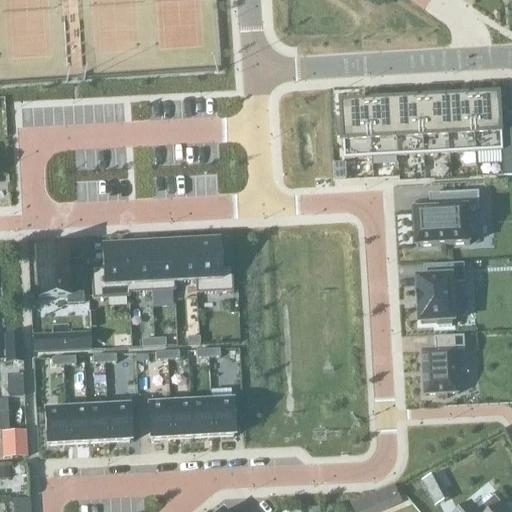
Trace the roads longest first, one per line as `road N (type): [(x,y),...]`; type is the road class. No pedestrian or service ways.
road 1 (residential): [(263,207),(345,203),(360,205),(373,221),(385,455),(359,473),(218,480)]
road 2 (residential): [(42,212),(61,218),(263,207)]
road 3 (tertiary): [(475,60),(254,71)]
road 4 (residential): [(218,480),(70,488),(56,495),(53,511)]
road 5 (residential): [(263,207),(254,71)]
